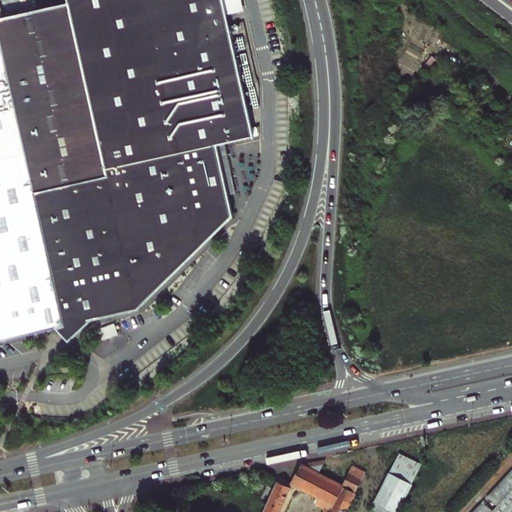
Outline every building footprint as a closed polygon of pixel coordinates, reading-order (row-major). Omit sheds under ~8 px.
[(68,341),(86,323),(89,320),(137,310),(136,303),(144,302),(145,302),(224,227),(222,221),(233,218),(217,145),(253,137),(250,126),(226,16),(222,0),(67,0),(68,6),(0,20),(0,339),(36,332),(56,328),(68,341)] [(238,0),(222,0),(226,16),(241,12),(238,0)] [(396,511),(420,465),(398,455),(375,503),(394,511),(396,511)] [(325,460),(307,463),(305,467),(302,465),(299,466),(290,482),(319,497),(316,504),(324,508),(329,511),(328,511),(344,511),(364,473),(351,466),(341,486),(318,473),(325,460)] [(511,471),(472,511),(491,511),(511,490),(511,471)] [(285,480),(279,477),(263,511),(279,511),(291,487),(283,484),(285,480)] [(511,490),(491,511),(509,511),(511,509),(511,490)] [(394,511),(375,503),(371,511),(415,511),(401,505),(397,511),(394,511)]
